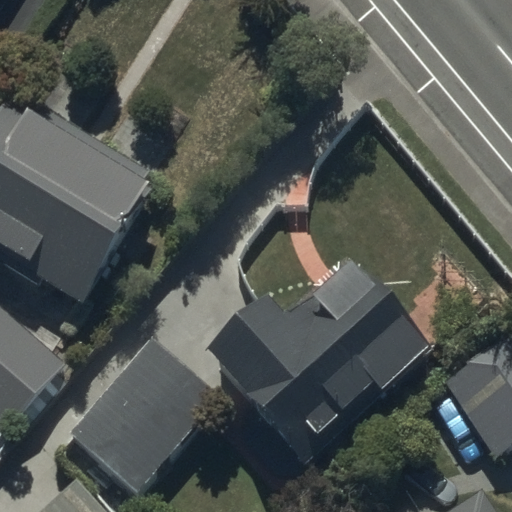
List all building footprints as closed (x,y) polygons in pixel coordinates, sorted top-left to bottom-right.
[(0,268),(84,320),(147,207),(24,139),(0,181),(0,268)] [(266,321),(207,377),(306,481),(380,412),(383,415),(432,367),(349,280),(285,341),(266,321)] [(511,347),(445,393),(498,471),(511,461),(511,347)] [(219,410),(152,352),(69,447),(137,505),(219,410)] [(94,511),(76,492),(54,511),(94,511)]
